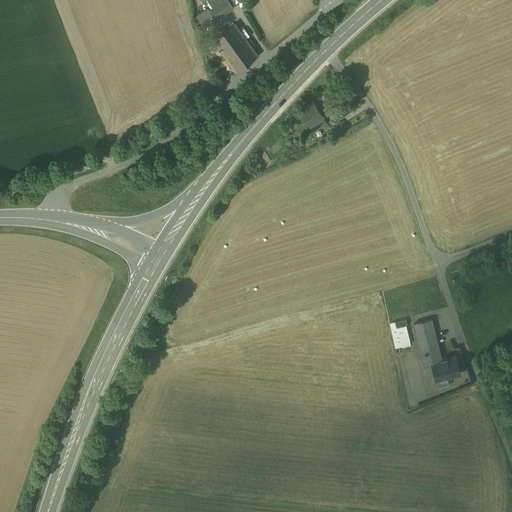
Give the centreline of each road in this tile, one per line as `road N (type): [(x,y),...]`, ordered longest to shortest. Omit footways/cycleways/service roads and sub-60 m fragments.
road 1 (secondary): [(156,257),(74,431),(48,511)]
road 2 (unclassified): [(327,48),(359,83),(401,162),(438,262)]
road 3 (unclassified): [(438,262),(511,462)]
road 4 (secondary): [(224,163),(155,214),(81,226)]
road 5 (secondary): [(327,48),(224,163)]
